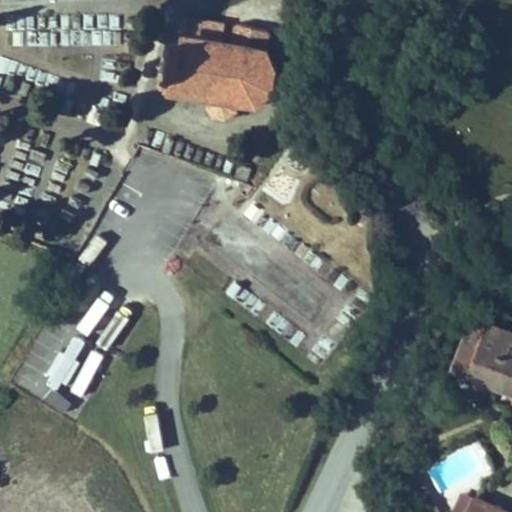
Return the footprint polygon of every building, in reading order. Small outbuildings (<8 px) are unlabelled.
[(26,29),(27,47),(120,44),(119,13),(3,17),(4,29),(26,29)] [(273,71),(279,70),(279,66),(273,67),(266,54),(270,49),(267,46),(270,29),(238,22),(233,46),(223,44),(223,38),(221,38),(217,33),(216,33),(212,30),(210,30),(206,31),(205,31),(202,32),(199,35),(196,34),(196,38),(180,36),(180,32),(179,31),(181,17),(179,17),(176,31),(174,32),(174,36),(170,36),(166,58),(161,58),(160,63),(165,64),(162,86),(165,87),(164,92),(169,93),(170,87),(187,90),(187,96),(191,97),(192,91),(210,94),(210,99),(211,99),(211,103),(206,104),(207,107),(211,107),(214,112),(212,116),(215,118),(217,114),(224,115),(225,119),(229,119),(228,115),(233,111),(238,113),(240,109),(236,107),(237,103),(238,104),(239,98),(256,101),(256,107),(260,106),(259,100),(269,88),(274,92),(276,88),(271,85),(273,71)] [(223,38),(226,25),(181,17),(179,31),(180,32),(180,36),(196,38),(196,34),(199,35),(202,32),(205,31),(206,31),(210,30),(212,30),(216,33),(217,33),(221,38),(223,38)] [(511,333),(474,318),(454,369),(511,391),(511,333)] [(437,511),(440,511),(419,473),(409,478),(428,511),(437,511)] [(466,511),(474,496),(463,491),(453,511),(466,511)] [(509,511),(474,496),(466,511),(509,511)]
